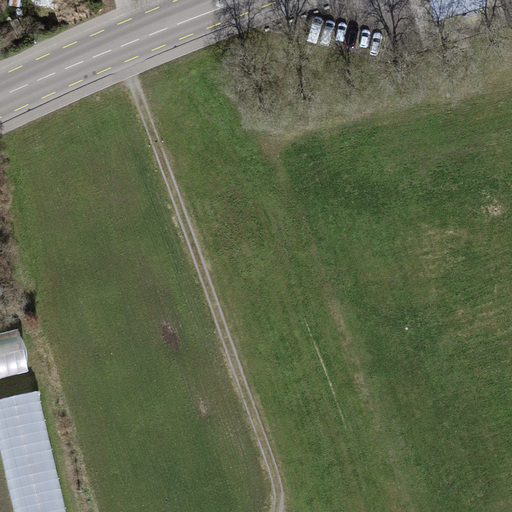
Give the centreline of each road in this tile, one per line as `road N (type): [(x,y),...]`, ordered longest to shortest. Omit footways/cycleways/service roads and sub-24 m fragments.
road 1 (track): [(122,45),(273,477),(277,511)]
road 2 (primary): [(230,0),(0,97)]
